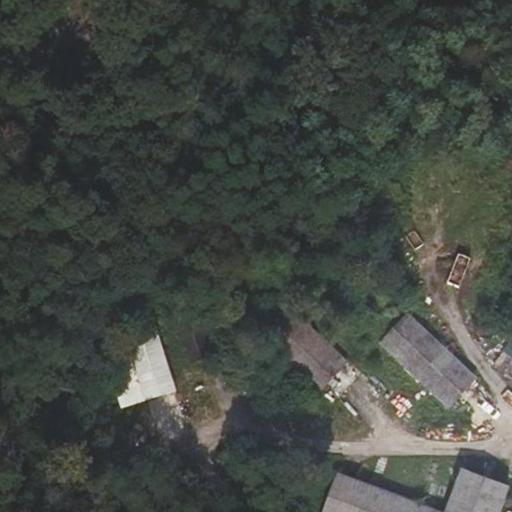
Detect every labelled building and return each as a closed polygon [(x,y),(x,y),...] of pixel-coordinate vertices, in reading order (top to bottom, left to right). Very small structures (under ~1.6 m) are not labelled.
[(318,270),(330,296),(349,289),(337,262),(318,270)] [(397,304),(380,288),(370,299),(386,314),(397,304)] [(330,296),(334,305),(353,297),(349,289),(330,296)] [(347,363),(280,299),(254,326),(321,390),(347,363)] [(476,378),(409,315),(383,342),(450,406),(476,378)] [(176,390),(154,319),(124,328),(146,398),(176,390)] [(209,347),(201,320),(182,325),(190,352),(209,347)] [(511,340),(494,364),(511,376),(511,340)] [(190,352),(193,361),(212,356),(209,347),(190,352)] [(464,467),(460,476),(506,494),(510,485),(464,467)] [(499,511),(506,494),(460,476),(446,511),(440,511),(339,473),(324,511),(499,511)]
